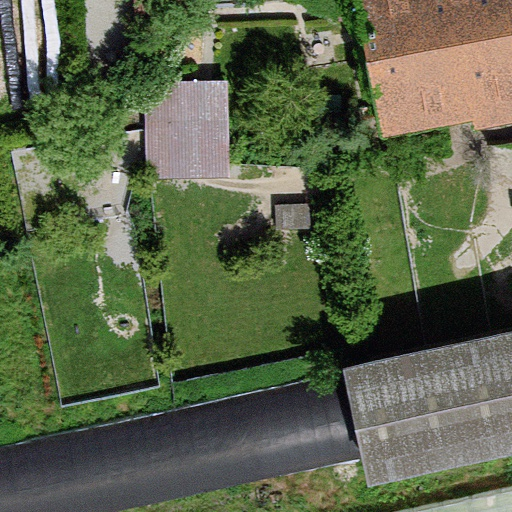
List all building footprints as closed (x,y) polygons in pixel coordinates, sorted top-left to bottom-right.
[(511,0),(347,0),(374,155),(511,132),(511,0)] [(148,68),(149,169),(233,168),(232,67),(148,68)] [(511,310),(368,342),(392,454),(511,428),(511,310)] [(352,363),(0,435),(0,511),(67,511),(370,450),(352,363)] [(511,511),(511,484),(386,511),(511,511)]
